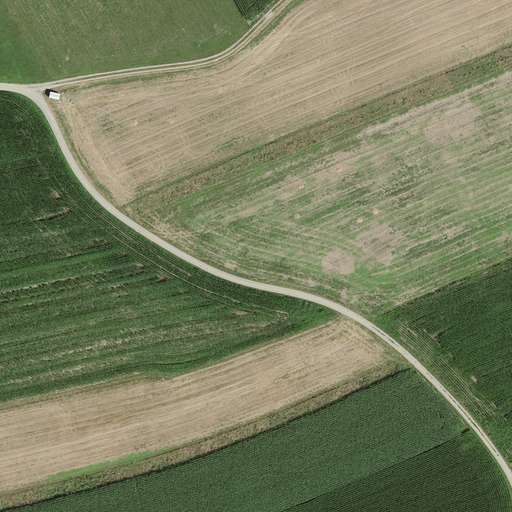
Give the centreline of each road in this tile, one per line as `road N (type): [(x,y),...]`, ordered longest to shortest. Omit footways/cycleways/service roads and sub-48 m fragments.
road 1 (track): [(0,88),(20,89),(42,105),(80,177),(171,251),(334,306),(370,326),(422,368),(487,441),(511,487)]
road 2 (track): [(20,89),(204,57),(235,44),(281,0)]
